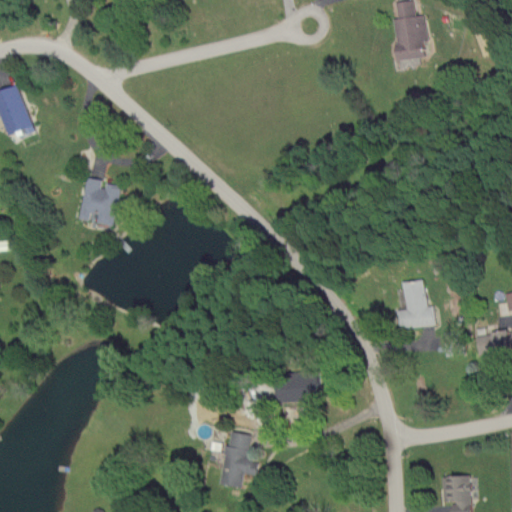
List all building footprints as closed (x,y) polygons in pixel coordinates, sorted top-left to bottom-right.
[(399,59),(427,55),(425,40),(429,39),(426,14),(419,14),(416,0),(405,0),(398,1),(400,16),(394,17),(399,59)] [(0,90),(0,112),(8,134),(26,127),(27,128),(34,126),(17,84),(0,90)] [(114,225),(122,185),(104,181),(105,179),(87,176),(79,217),(90,219),(91,212),(99,214),(98,221),(114,225)] [(436,324),(434,304),(428,305),(425,279),(405,281),(408,308),(399,309),(402,328),(436,324)] [(511,328),(477,335),(480,357),(511,351),(511,328)] [(282,405),(314,397),(308,373),(277,381),(282,405)] [(253,433),(231,430),(222,482),(244,486),(253,433)] [(444,476),(445,501),(453,501),(453,511),(473,511),(472,475),(444,476)]
